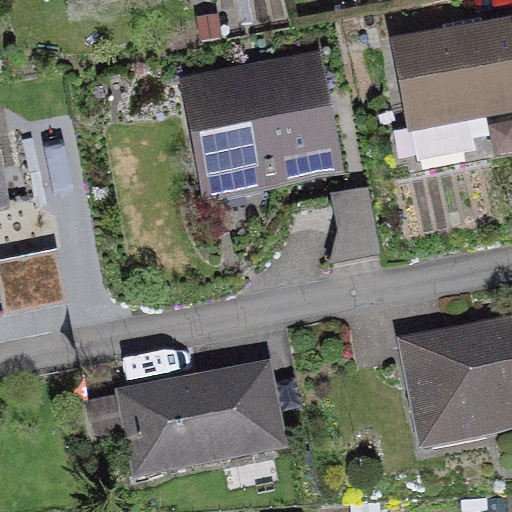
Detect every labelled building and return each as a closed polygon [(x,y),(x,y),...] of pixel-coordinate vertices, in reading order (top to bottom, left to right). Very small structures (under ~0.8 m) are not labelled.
[(511,108),(511,28),(396,51),(419,162),(463,153),(471,143),(466,117),(511,108)] [(345,186),(320,57),(181,84),(205,212),(224,209),(228,229),(268,221),(264,201),(345,186)] [(0,303),(3,321),(67,309),(57,255),(0,265),(0,303)] [(408,360),(419,416),(452,409),(454,418),(490,411),(494,431),(511,427),(511,325),(480,331),(482,345),(408,360)] [(124,400),(139,475),(279,448),(266,386),(236,392),(234,379),(124,400)]
